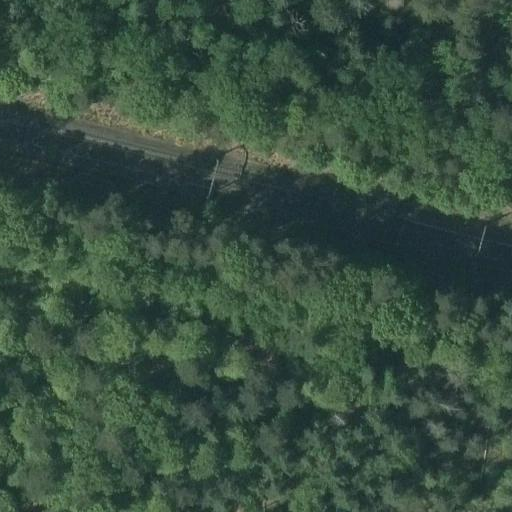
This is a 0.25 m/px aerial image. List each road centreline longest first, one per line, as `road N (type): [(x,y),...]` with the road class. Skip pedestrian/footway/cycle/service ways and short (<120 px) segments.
road 1 (track): [(0,31),(511,155)]
road 2 (track): [(0,226),(511,349)]
road 3 (track): [(386,511),(472,339)]
